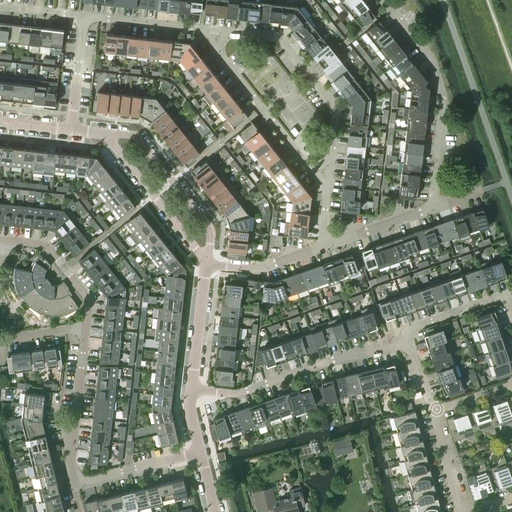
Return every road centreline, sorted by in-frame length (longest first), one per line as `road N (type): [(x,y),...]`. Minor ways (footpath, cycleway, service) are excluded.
road 1 (residential): [(430,208),(443,103),(429,57),(382,0)]
road 2 (residential): [(194,391),(235,393),(402,343)]
road 3 (unclassified): [(511,197),(442,0)]
road 4 (residential): [(330,161),(336,110),(314,81),(278,37),(225,31)]
road 5 (tertiary): [(206,271),(211,231),(134,135),(103,134)]
road 6 (tertiary): [(103,134),(206,271)]
road 7 (residential): [(73,483),(85,326)]
road 8 (residential): [(511,498),(465,511),(456,504),(433,409)]
road 9 (residential): [(217,53),(308,167)]
road 10 (residential): [(402,343),(409,328),(505,294),(511,313)]
road 11 (residential): [(85,326),(88,298),(44,245),(7,240)]
road 12 (residential): [(73,483),(200,452)]
road 13 (tertiary): [(194,391),(206,271)]
